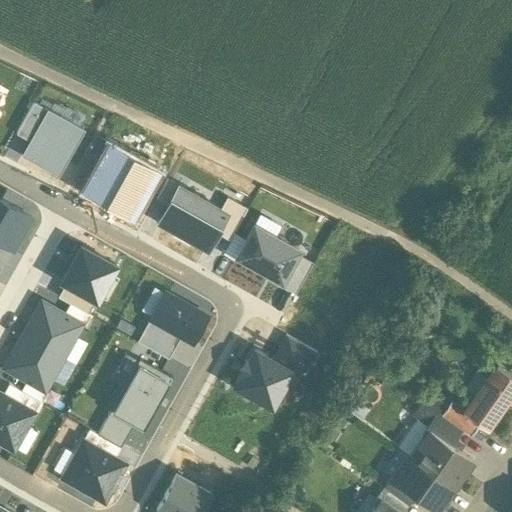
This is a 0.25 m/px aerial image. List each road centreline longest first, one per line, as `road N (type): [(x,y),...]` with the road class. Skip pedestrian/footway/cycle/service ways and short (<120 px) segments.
road 1 (track): [(0,53),(405,244),(511,316)]
road 2 (residential): [(234,304),(120,511)]
road 3 (residential): [(60,209),(234,304)]
road 4 (track): [(511,90),(405,244)]
road 5 (residential): [(0,315),(60,209)]
